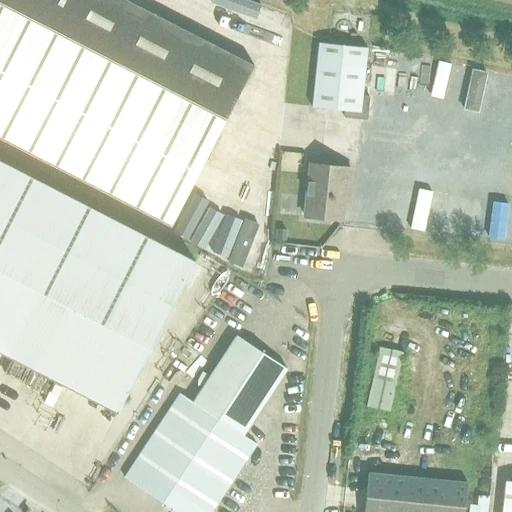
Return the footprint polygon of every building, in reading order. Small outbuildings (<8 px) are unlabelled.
[(0,0),(0,139),(170,227),(253,65),(126,0),(0,0)] [(366,119),(368,97),(361,96),(367,47),(319,42),(312,107),(344,111),(344,117),(366,119)] [(0,352),(116,412),(193,262),(0,162),(0,352)] [(348,188),(350,169),(310,165),(304,217),(341,220),(344,187),(348,188)] [(275,230),(274,240),(284,241),(285,231),(275,230)] [(173,486),(162,503),(175,511),(211,511),(256,445),(242,436),(286,369),(236,336),(192,403),(179,394),(134,461),(173,486)] [(389,411),(402,353),(379,348),(366,406),(389,411)] [(464,511),(467,483),(367,473),(363,511),(464,511)] [(501,511),(511,511),(511,482),(505,481),(501,511)]
